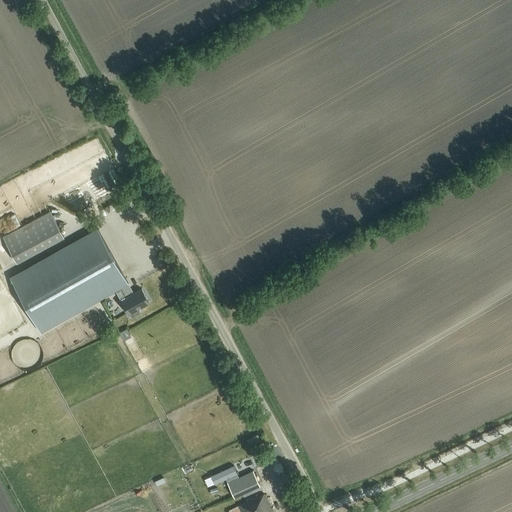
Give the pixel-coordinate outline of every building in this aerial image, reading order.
[(50,211),(3,236),(17,262),(64,237),(50,211)] [(97,228),(10,276),(41,331),(115,290),(128,283),(97,228)] [(128,313),(128,314),(130,313),(132,317),(139,313),(140,311),(139,308),(149,303),(141,288),(133,292),(128,283),(115,290),(116,291),(128,313)] [(226,478),(227,482),(238,477),(232,465),(211,475),(215,483),(226,478)] [(238,477),(227,482),(234,497),(260,485),(253,470),(238,477)] [(272,511),(264,494),(238,506),(240,511),(272,511)]
